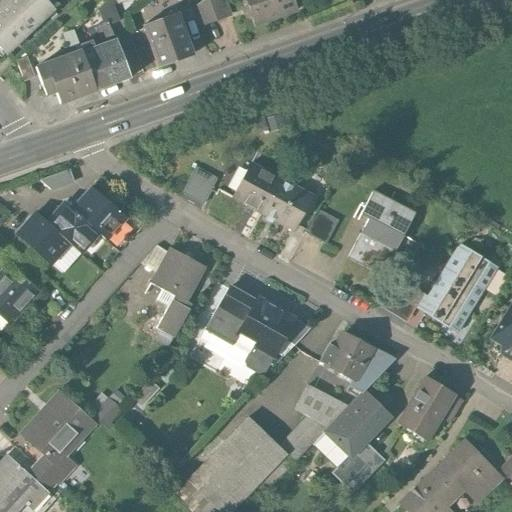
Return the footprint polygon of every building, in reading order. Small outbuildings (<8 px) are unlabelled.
[(41,0),(5,0),(0,5),(0,52),(4,56),(52,11),(41,0)] [(224,0),(207,0),(195,7),(202,28),(231,17),(224,0)] [(291,0),(244,0),(255,28),(296,13),(291,0)] [(177,15),(142,27),(157,70),(192,57),(177,15)] [(94,27),(100,45),(115,40),(111,28),(105,30),(103,24),(94,27)] [(61,37),(68,56),(80,52),(78,46),(73,33),(61,37)] [(78,46),(80,52),(94,91),(129,79),(115,40),(100,45),(94,47),(92,42),(78,46)] [(58,104),(94,91),(80,52),(68,56),(34,68),(44,96),(54,92),(58,104)] [(275,117),(253,125),(256,134),(279,126),(275,117)] [(256,212),(260,214),(278,179),(249,163),(232,195),(258,208),(256,212)] [(195,171),(180,198),(202,210),(211,193),(208,191),(215,177),(203,171),(201,175),(195,171)] [(309,195),(278,179),(260,214),(265,216),(267,213),(275,218),(274,221),(291,230),(309,195)] [(89,187),(70,209),(97,233),(104,240),(124,218),(89,187)] [(413,216),(372,193),(360,215),(368,220),(361,234),(394,252),(401,238),(413,216)] [(78,253),(97,233),(70,209),(64,203),(45,223),(68,243),(78,253)] [(316,210),(304,233),(325,244),(337,221),(316,210)] [(48,265),(68,243),(45,223),(35,213),(15,235),(48,265)] [(401,238),(415,245),(427,223),(413,216),(401,238)] [(416,309),(456,333),(495,267),(478,257),(479,255),(460,243),(428,298),(423,296),(416,309)] [(139,262),(156,272),(168,251),(156,244),(139,262)] [(156,272),(150,283),(171,295),(154,327),(170,336),(188,303),(182,300),(200,268),(168,251),(156,272)] [(19,253),(7,267),(33,291),(46,276),(19,253)] [(7,267),(0,274),(0,319),(4,323),(33,291),(7,267)] [(408,321),(416,309),(423,296),(425,294),(404,282),(376,302),(408,321)] [(233,341),(241,328),(258,298),(232,283),(207,327),(233,341)] [(295,319),(258,298),(241,328),(257,337),(246,357),(249,365),(259,371),(267,368),(284,339),(295,319)] [(511,299),(491,335),(504,342),(501,346),(511,352),(511,299)] [(311,328),(295,319),(284,339),(294,345),(311,328)] [(329,343),(319,361),(351,379),(370,346),(340,329),(332,345),(329,343)] [(393,359),(370,346),(351,379),(347,386),(358,392),(393,359)] [(424,438),(438,416),(451,394),(423,377),(396,421),(424,438)] [(158,387),(148,378),(132,396),(142,405),(158,387)] [(293,407),(330,425),(351,405),(305,383),(293,407)] [(57,392),(19,433),(41,454),(24,472),(46,493),(73,465),(62,456),(92,424),(57,392)] [(386,417),(363,393),(351,405),(330,425),(323,432),(347,456),(360,443),(386,417)] [(461,400),(451,394),(438,416),(448,422),(461,400)] [(247,415),(175,491),(197,511),(226,511),(285,450),(247,415)] [(419,480),(445,505),(464,487),(477,500),(501,478),(463,438),(419,480)] [(380,463),(360,443),(347,456),(330,472),(350,492),(380,463)] [(6,455),(0,460),(0,511),(43,511),(54,500),(46,493),(24,472),(6,455)] [(511,456),(499,469),(511,482),(511,456)] [(452,511),(445,505),(419,480),(397,501),(408,511),(452,511)]
